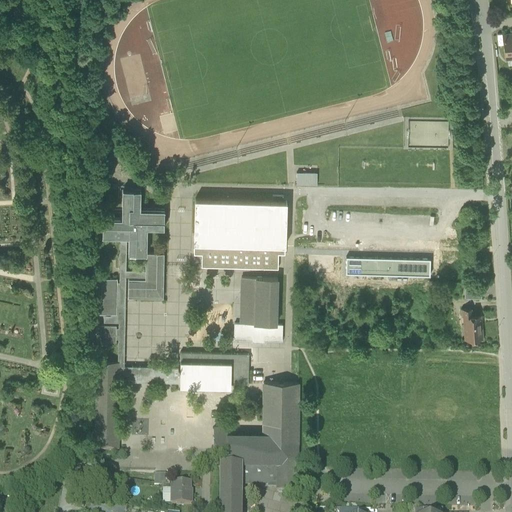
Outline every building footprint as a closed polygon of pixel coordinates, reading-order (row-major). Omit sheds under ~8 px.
[(511,34),(503,35),(505,59),(511,58),(511,34)] [(317,173),(297,173),(297,185),(317,185),(317,173)] [(163,253),(147,253),(147,228),(164,228),(164,227),(164,210),(164,209),(140,209),(141,190),(140,190),(123,190),(123,189),(122,189),(122,218),(103,218),(103,219),(102,235),(102,236),(120,237),(120,238),(127,238),(127,237),(129,237),(128,254),(129,254),(129,253),(146,254),(145,270),(144,270),(144,277),(145,277),(145,279),(128,279),(128,280),(129,280),(128,296),(128,297),(153,298),(153,297),(163,297),(163,271),(164,271),(164,253),(163,253)] [(257,268),(278,268),(278,254),(285,254),(285,245),(287,201),(284,201),(273,201),(264,201),(195,199),(194,243),(194,254),(202,254),(202,266),(257,268)] [(118,339),(118,361),(118,366),(124,366),(126,277),(144,277),(144,270),(126,270),(127,238),(120,238),(119,282),(117,282),(116,303),(119,303),(119,316),(111,316),(111,315),(104,315),(104,322),(118,322),(119,328),(116,328),(116,339),(118,339)] [(430,259),(346,256),(346,273),(430,275),(430,259)] [(278,278),(256,277),(242,277),(240,323),(255,323),(276,324),(278,278)] [(111,316),(119,316),(119,303),(116,303),(117,282),(117,279),(94,278),(94,279),(94,300),(94,313),(111,313),(111,315),(111,316)] [(464,298),(481,298),(482,283),(465,283),(464,298)] [(461,309),(462,316),(464,316),(472,315),(471,308),(461,309)] [(476,339),(476,340),(483,339),(482,333),(481,333),(480,319),(481,319),(481,314),(472,315),(464,316),(466,316),(466,325),(465,325),(466,339),(476,339)] [(264,340),(282,340),(282,324),(234,323),(234,339),(252,339),(264,340)] [(100,341),(116,341),(116,339),(116,328),(116,325),(101,325),(100,341)] [(180,386),(231,387),(231,384),(248,384),(249,354),(180,352),(180,367),(180,382),(180,386)] [(95,452),(118,452),(118,442),(116,442),(117,381),(118,381),(118,366),(118,361),(97,361),(95,452)] [(124,366),(118,366),(118,381),(154,382),(154,367),(124,366)] [(154,382),(180,382),(180,367),(154,367),(154,382)] [(264,382),(263,423),(278,424),(277,468),(277,484),(277,492),(297,492),(298,382),(264,382)] [(263,469),(277,468),(278,424),(263,423),(263,434),(230,434),(230,433),(228,433),(228,427),(214,427),(213,457),(226,457),(226,466),(241,466),(241,472),(263,469)] [(240,511),(241,488),(241,480),(241,472),(241,466),(226,466),(221,466),(220,511),(240,511)] [(241,480),(241,488),(277,484),(277,468),(263,469),(263,478),(241,480)] [(263,478),(263,469),(241,472),(241,480),(263,478)] [(154,486),(166,486),(166,475),(155,475),(154,486)] [(172,505),(191,505),(192,496),(190,496),(190,483),(172,482),(172,505)]
